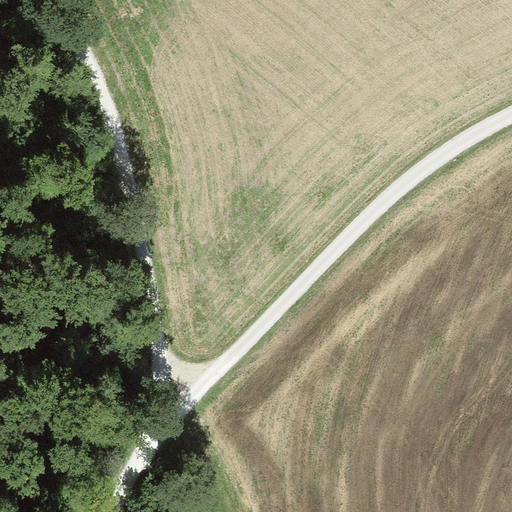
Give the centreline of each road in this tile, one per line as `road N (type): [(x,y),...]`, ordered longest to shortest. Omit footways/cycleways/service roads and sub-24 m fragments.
road 1 (track): [(50,0),(98,94),(173,409),(108,511)]
road 2 (track): [(173,409),(412,178),(511,112)]
